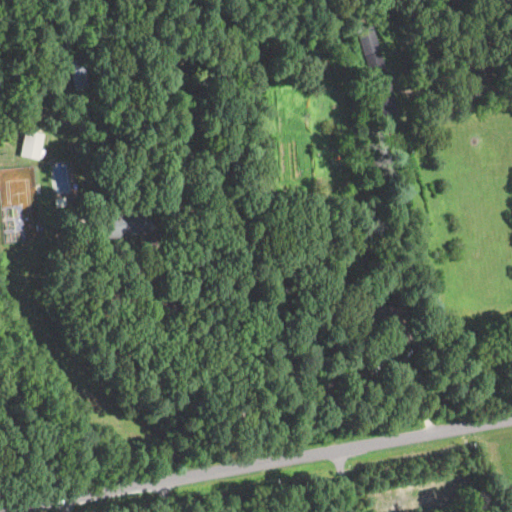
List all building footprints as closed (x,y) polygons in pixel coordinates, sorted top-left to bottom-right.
[(21,15),(15,17),(11,7),(17,5),(21,15)] [(397,111),(379,116),(354,28),(371,22),(397,111)] [(50,68),(47,46),(68,43),(71,65),(50,68)] [(72,89),(90,88),(88,58),(70,60),(72,89)] [(31,132),(31,158),(29,158),(19,156),(24,130),(31,132)] [(40,150),(38,160),(31,158),(31,132),(43,134),(40,150)] [(126,212),(126,214),(144,210),(148,232),(99,241),(95,220),(113,217),(112,208),(125,205),(126,212)] [(161,228),(150,231),(147,219),(159,216),(161,228)] [(410,343),(396,349),(383,354),(380,347),(371,350),(367,338),(375,335),(367,313),(399,301),(414,342),(410,343)] [(433,348),(423,351),(417,335),(428,331),(433,348)]
